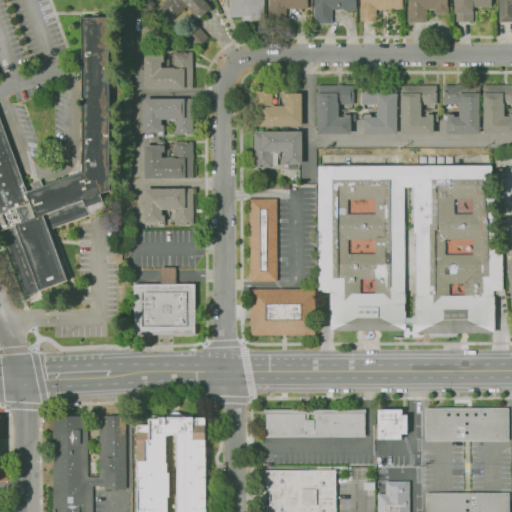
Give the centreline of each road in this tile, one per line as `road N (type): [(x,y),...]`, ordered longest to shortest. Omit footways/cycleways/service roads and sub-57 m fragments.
road 1 (residential): [(231,64),(222,91),(229,372)]
road 2 (secondary): [(229,372),(511,369)]
road 3 (residential): [(511,54),(260,55),(231,64)]
road 4 (tertiary): [(229,372),(235,511)]
road 5 (residential): [(25,511),(21,377)]
road 6 (secondary): [(109,373),(229,372)]
